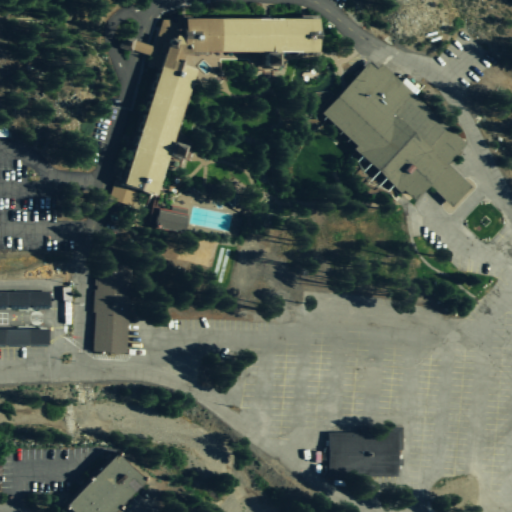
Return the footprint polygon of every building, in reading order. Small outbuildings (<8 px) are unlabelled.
[(166,154),(153,194),(133,188),(128,206),(105,198),(111,180),(121,183),(157,68),(172,21),(181,21),(181,18),(316,16),(317,50),(305,51),(277,51),(263,51),(183,51),(178,66),(192,72),(170,140),(166,154)] [(149,46),(157,21),(172,21),(157,68),(143,64),(146,55),(149,46)] [(128,49),(127,52),(114,47),(118,33),(131,37),(131,40),(128,49)] [(131,40),(149,46),(146,55),(128,49),(131,40)] [(331,51),(340,70),(340,79),(345,84),(342,87),(336,82),(335,71),(328,56),(305,56),(305,51),(317,50),(331,51)] [(277,51),(277,66),(263,66),(263,51),(277,51)] [(423,183),(409,198),(399,189),(396,192),(350,148),(352,145),(318,113),(342,87),(345,84),(364,63),(372,69),(376,64),(461,143),(442,162),(423,183)] [(170,140),(183,144),(179,158),(166,154),(170,140)] [(442,162),(466,185),(447,205),(423,183),(442,162)] [(228,208),(221,201),(228,195),(234,201),(228,208)] [(153,208),(166,211),(167,205),(184,209),(178,234),(149,228),(153,208)] [(216,247),(226,249),(218,282),(208,279),(216,247)] [(89,350),(91,312),(88,312),(90,289),(92,289),(92,284),(90,284),(90,278),(92,279),(94,250),(127,252),(121,352),(89,350)] [(0,290),(0,306),(47,306),(47,290),(0,290)] [(0,344),(47,344),(47,328),(0,328),(0,344)] [(393,465),(393,476),(325,477),(325,433),(356,433),(356,427),(398,427),(398,465),(393,465)] [(111,452),(141,481),(110,511),(68,511),(60,504),(111,452)]
